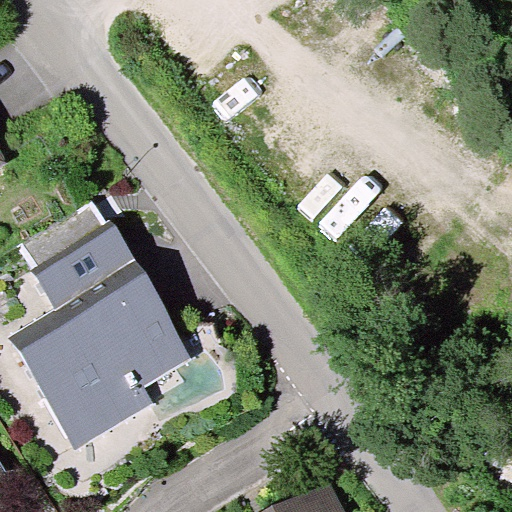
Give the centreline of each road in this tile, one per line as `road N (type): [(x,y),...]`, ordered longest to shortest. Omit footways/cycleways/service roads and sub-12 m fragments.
road 1 (unclassified): [(31,0),(338,398)]
road 2 (track): [(262,0),(408,156),(477,204),(511,214)]
road 3 (residential): [(338,398),(165,511)]
road 4 (unclassified): [(338,398),(422,511)]
